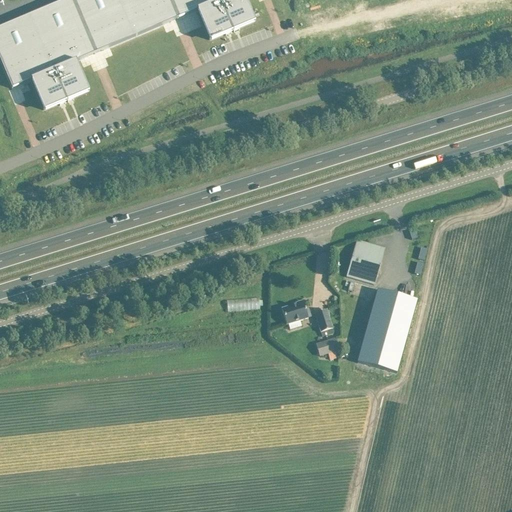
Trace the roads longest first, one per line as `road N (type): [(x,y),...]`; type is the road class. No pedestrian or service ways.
road 1 (unclassified): [(0,326),(511,164)]
road 2 (motorway): [(0,292),(511,133)]
road 3 (motorway): [(511,102),(0,261)]
road 4 (unclassified): [(0,220),(511,61)]
road 5 (unknown): [(315,28),(463,0)]
